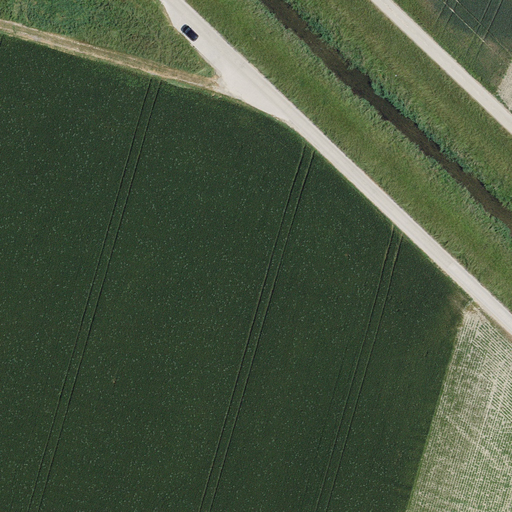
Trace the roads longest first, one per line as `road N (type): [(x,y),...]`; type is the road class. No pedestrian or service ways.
road 1 (track): [(169,0),(511,325)]
road 2 (track): [(0,25),(280,104)]
road 3 (track): [(511,125),(380,0)]
